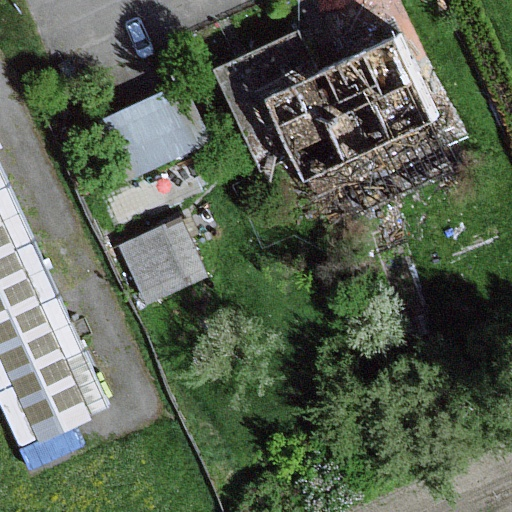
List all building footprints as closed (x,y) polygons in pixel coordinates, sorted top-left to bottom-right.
[(303,26),(214,67),(262,171),(299,155),(318,198),(343,186),(397,162),(388,143),(443,117),(455,112),(410,15),(317,57),(303,26)] [(215,140),(188,79),(99,118),(126,180),(215,140)] [(466,167),(443,117),(388,143),(397,162),(343,186),(357,217),(466,167)] [(0,159),(0,205),(95,413),(112,405),(0,159)] [(0,349),(41,441),(76,425),(96,416),(95,413),(0,205),(0,349)] [(185,214),(121,242),(148,303),(212,274),(185,214)] [(0,349),(0,401),(30,469),(85,445),(76,425),(41,441),(0,349)]
